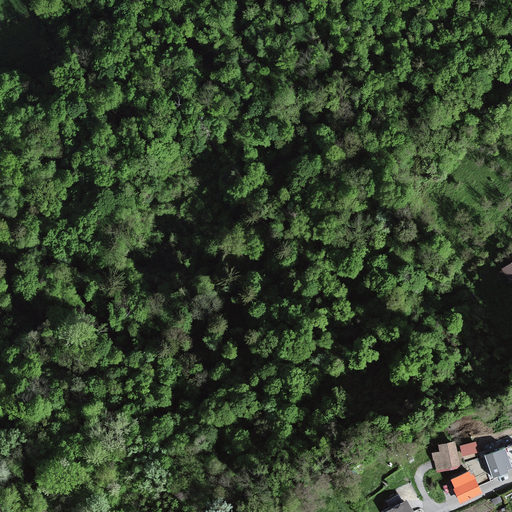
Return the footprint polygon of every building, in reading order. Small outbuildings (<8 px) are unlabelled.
[(511,262),(502,269),(511,283),(511,282),(511,262)] [(436,473),(460,468),(455,441),(439,444),(440,452),(432,453),(436,473)] [(475,442),(460,445),(462,456),(478,452),(475,442)] [(493,478),(508,472),(508,470),(511,468),(511,467),(511,444),(484,455),(493,478)] [(459,502),(482,492),(475,478),(473,475),(472,475),(469,471),(451,480),(455,487),(453,488),(459,502)] [(386,511),(413,511),(407,500),(386,511)]
